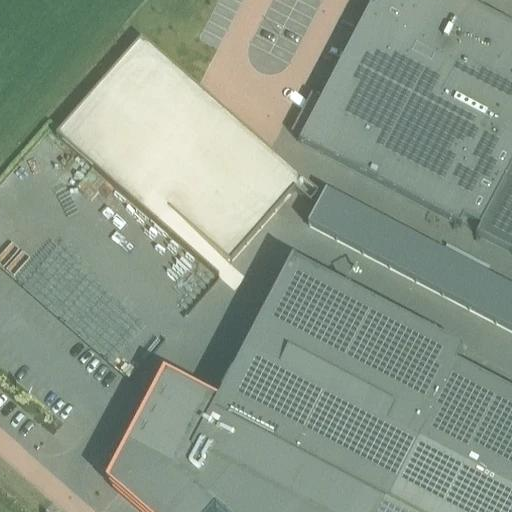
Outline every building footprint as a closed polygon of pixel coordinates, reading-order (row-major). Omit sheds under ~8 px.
[(480,231),(476,237),(511,255),(511,27),(459,0),(375,0),(300,144),(462,229),(465,223),(480,231)] [(144,40),(56,136),(218,278),(306,182),(144,40)] [(511,289),(327,192),(309,228),(511,334),(511,289)] [(220,405),(196,452),(311,511),(511,511),(511,492),(486,479),(511,430),(511,423),(444,388),(464,351),(295,262),(247,353),(220,405)] [(169,379),(119,477),(159,511),(311,511),(196,452),(220,405),(169,379)] [(511,391),(496,385),(486,408),(510,418),(511,414),(511,391)]
